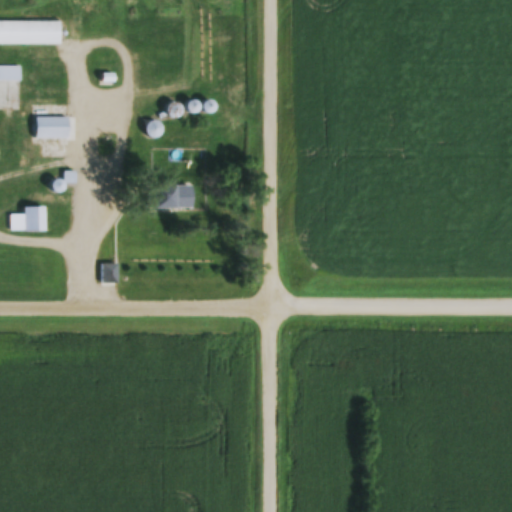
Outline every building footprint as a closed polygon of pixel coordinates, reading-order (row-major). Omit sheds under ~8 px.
[(60,23),(0,23),(0,45),(60,45),(60,23)] [(177,38),(149,38),(149,60),(177,60),(177,38)] [(223,75),(245,75),(245,50),(223,50),(223,75)] [(116,76),(116,58),(95,58),(95,76),(116,76)] [(20,67),(0,67),(0,81),(20,82),(20,67)] [(69,140),(69,119),(34,119),(34,140),(69,140)] [(195,187),(156,187),(156,208),(195,208),(195,187)] [(23,208),(23,215),(7,215),(7,231),(45,231),(45,208),(23,208)] [(100,264),(100,283),(118,283),(118,264),(100,264)]
